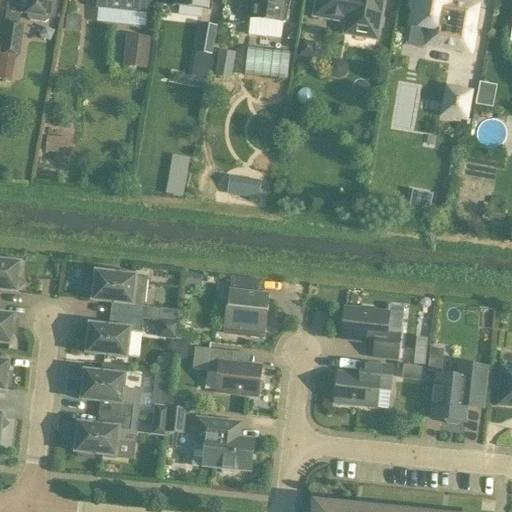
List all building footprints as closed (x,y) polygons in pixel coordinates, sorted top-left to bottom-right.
[(19,0),(18,12),(28,13),(27,18),(30,22),(45,24),(48,21),(49,17),(54,17),(56,0),(19,0)] [(97,0),(96,10),(148,16),(149,0),(97,0)] [(174,0),(174,6),(209,10),(209,0),(174,0)] [(290,0),(252,0),(250,21),(284,25),(290,0)] [(345,30),(378,36),(384,0),(316,0),(314,17),(346,23),(345,30)] [(414,0),(410,26),(430,29),(427,45),(471,53),(474,36),(472,36),(477,7),(451,3),(451,0),(414,0)] [(4,22),(0,50),(0,80),(12,82),(16,56),(19,56),(24,25),(4,22)] [(194,54),(212,57),(217,28),(199,25),(194,54)] [(147,70),(150,39),(127,36),(123,68),(147,70)] [(219,50),(214,76),(231,79),(235,53),(219,50)] [(247,72),(289,74),(290,53),(248,51),(247,72)] [(481,82),(476,104),(494,107),(498,86),(481,82)] [(441,115),(466,119),(470,91),(446,87),(441,115)] [(47,152),(72,153),(73,137),(47,136),(47,152)] [(168,194),(185,196),(189,156),(172,155),(168,194)] [(228,192),(259,198),(262,181),(231,175),(228,192)] [(412,190),(408,208),(428,212),(432,194),(412,190)] [(0,290),(16,293),(17,290),(23,284),(18,278),(19,264),(0,261),(0,290)] [(160,310),(144,308),(147,279),(95,273),(94,287),(87,292),(92,298),(92,301),(115,304),(114,316),(143,320),(159,321),(160,310)] [(230,277),(225,330),(250,333),(249,338),(264,340),(269,295),(262,294),(263,281),(230,277)] [(345,309),(341,340),(374,343),(372,357),(397,360),(400,335),(386,333),(388,314),(345,309)] [(0,344),(10,345),(11,335),(16,336),(17,321),(13,321),(14,317),(0,315),(0,344)] [(83,343),(87,344),(86,354),(126,358),(129,331),(141,332),(143,320),(114,316),(113,328),(89,325),(89,329),(85,329),(83,343)] [(178,324),(158,322),(157,339),(176,340),(178,324)] [(429,371),(444,372),(446,348),(431,347),(429,371)] [(193,370),(206,371),(218,372),(215,393),(258,397),(261,367),(231,364),(232,352),(195,348),(193,370)] [(414,354),(413,365),(424,366),(425,355),(414,354)] [(0,362),(0,391),(5,392),(6,387),(10,388),(11,374),(7,373),(8,363),(0,362)] [(353,408),(353,405),(376,408),(380,379),(391,381),(392,367),(368,365),(367,377),(337,373),(334,403),(340,404),(340,406),(353,408)] [(456,425),(460,422),(465,422),(466,406),(482,408),(486,368),(459,365),(457,378),(435,376),(431,419),(444,420),(447,424),(456,425)] [(404,366),(402,379),(422,382),(424,369),(404,366)] [(511,368),(502,368),(498,406),(511,407),(511,368)] [(77,396),(81,396),(81,400),(104,403),(103,415),(132,418),(133,405),(121,404),(124,376),(84,372),(83,382),(79,381),(77,396)] [(152,420),(167,422),(168,407),(154,406),(152,420)] [(186,409),(168,407),(167,422),(165,438),(165,441),(173,442),(174,435),(183,435),(186,409)] [(71,433),(76,440),(75,453),(79,453),(78,458),(93,459),(94,455),(115,457),(118,430),(130,431),(132,418),(103,415),(102,427),(78,424),(78,427),(71,433)] [(232,475),(235,471),(250,473),(253,440),(227,437),(229,420),(197,416),(194,443),(205,444),(202,467),(220,469),(222,474),(232,475)] [(165,438),(167,422),(152,420),(151,437),(165,438)]
